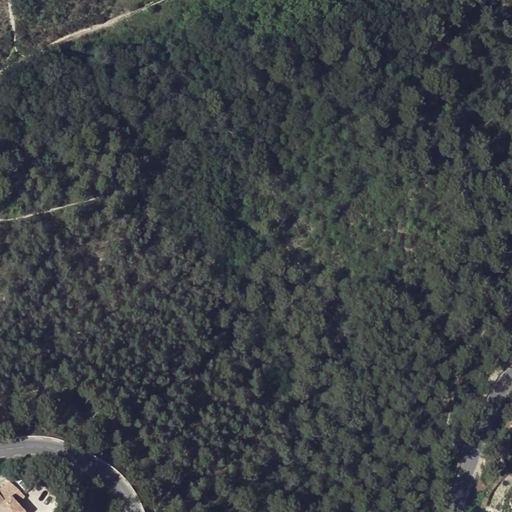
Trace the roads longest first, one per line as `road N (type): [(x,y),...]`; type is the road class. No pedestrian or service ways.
road 1 (tertiary): [(136,511),(116,481),(71,454),(0,451)]
road 2 (tertiary): [(511,375),(495,397),(454,511)]
road 3 (track): [(31,55),(161,0)]
